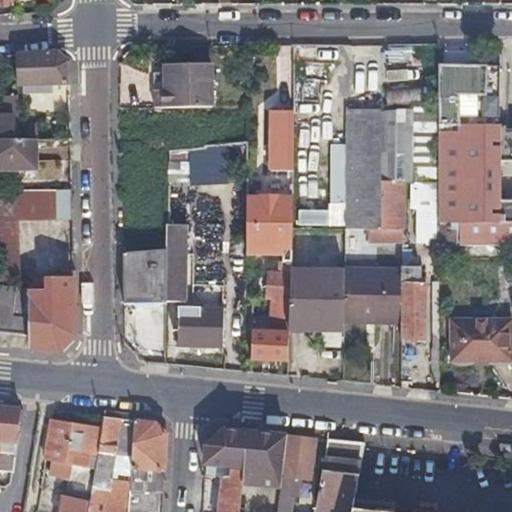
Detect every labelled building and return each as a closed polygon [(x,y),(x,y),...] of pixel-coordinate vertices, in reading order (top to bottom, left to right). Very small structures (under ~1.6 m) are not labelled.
[(16,86),(25,86),(35,85),(35,84),(38,84),(38,86),(69,85),(69,63),(53,52),(15,55),(16,86)] [(151,72),(153,107),(165,107),(209,107),(207,65),(160,66),(161,72),(151,72)] [(458,248),(476,247),(496,247),(496,82),(455,83),(455,76),(436,77),(436,108),(437,182),(438,224),(456,225),(457,225),(458,248)] [(0,140),(18,140),(16,94),(0,94),(0,140)] [(402,182),(437,182),(436,108),(376,109),(377,182),(390,182),(402,182)] [(345,109),(346,201),(346,227),(364,226),(377,226),(377,182),(376,109),(345,109)] [(264,111),(262,172),(291,173),(293,112),(264,111)] [(320,171),(336,171),(337,111),(320,111),(320,171)] [(18,140),(0,140),(0,171),(36,170),(36,140),(18,140)] [(230,143),(164,152),(169,187),(235,177),(230,143)] [(402,182),(390,182),(377,182),(377,226),(402,224),(402,182)] [(411,185),(413,244),(429,243),(426,184),(411,185)] [(0,189),(0,279),(19,279),(18,218),(72,218),(72,189),(0,189)] [(243,259),(265,258),(287,258),(288,209),(242,209),(243,259)] [(165,222),(164,256),(163,295),(169,295),(176,295),(178,222),(165,222)] [(401,237),(402,224),(377,226),(364,226),(365,240),(401,237)] [(163,295),(164,256),(121,256),(122,306),(162,307),(163,295)] [(422,341),(421,298),(421,285),(417,285),(416,266),(397,267),(397,270),(396,274),(398,321),(398,342),(422,341)] [(338,271),(287,269),(287,279),(287,299),(287,316),(287,331),(341,333),(341,323),(338,272),(338,271)] [(341,323),(398,321),(396,274),(397,270),(338,272),(341,323)] [(26,279),(26,291),(27,336),(27,349),(54,352),(75,337),(73,272),(51,271),(51,278),(26,279)] [(262,277),(262,299),(283,299),(283,278),(262,277)] [(0,288),(0,332),(27,336),(26,291),(0,288)] [(283,299),(262,299),(250,299),(250,362),(287,361),(287,333),(276,332),(276,316),(287,316),(287,299),(283,299)] [(169,306),(169,317),(169,328),(174,328),(174,347),(216,347),(218,307),(169,306)] [(451,363),(481,363),(511,363),(510,319),(451,321),(451,363)] [(23,410),(0,407),(0,469),(13,471),(15,452),(0,450),(0,443),(0,439),(17,441),(19,425),(21,426),(23,410)] [(102,425),(99,448),(92,486),(108,489),(109,489),(112,475),(115,453),(120,419),(104,417),(102,425)] [(88,446),(99,448),(102,425),(50,420),(44,459),(86,463),(88,446)] [(154,423),(144,421),(134,420),(133,455),(133,468),(164,471),(166,435),(154,423)] [(284,440),(285,435),(255,432),(214,429),(206,439),(204,462),(233,465),(232,477),(242,477),(242,485),(280,487),(284,440)] [(350,509),(351,501),(361,442),(324,439),(315,505),(350,509)] [(280,487),(278,511),(294,511),(296,496),(290,496),(292,475),(309,477),(313,443),(284,440),(280,487)] [(511,453),(511,445),(503,445),(502,452),(511,453)] [(133,468),(133,455),(115,453),(112,475),(132,477),(133,468)] [(133,468),(132,477),(164,481),(164,471),(133,468)] [(240,511),(241,499),(242,485),(242,477),(232,477),(220,475),(217,511),(240,511)] [(132,492),(163,495),(164,481),(132,477),(132,492)] [(88,511),(104,511),(108,489),(92,486),(90,499),(88,511)] [(58,511),(87,511),(88,511),(90,499),(62,495),(58,511)] [(436,511),(411,508),(410,511),(393,511),(394,506),(351,501),(350,509),(349,511),(436,511)]
